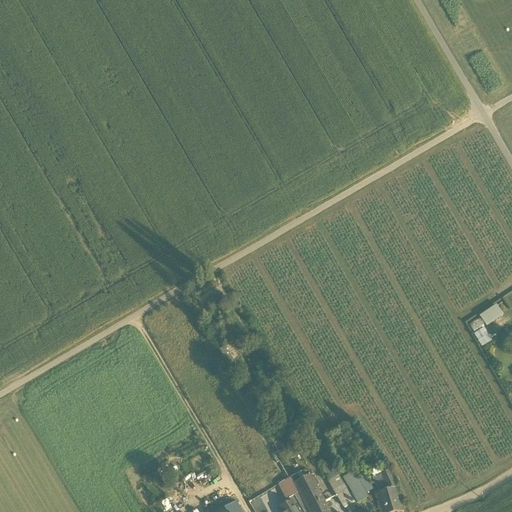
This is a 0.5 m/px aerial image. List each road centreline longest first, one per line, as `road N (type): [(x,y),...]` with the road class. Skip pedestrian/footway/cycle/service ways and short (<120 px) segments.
road 1 (track): [(0,395),(482,114)]
road 2 (unknown): [(137,315),(226,473)]
road 3 (track): [(482,114),(415,0)]
